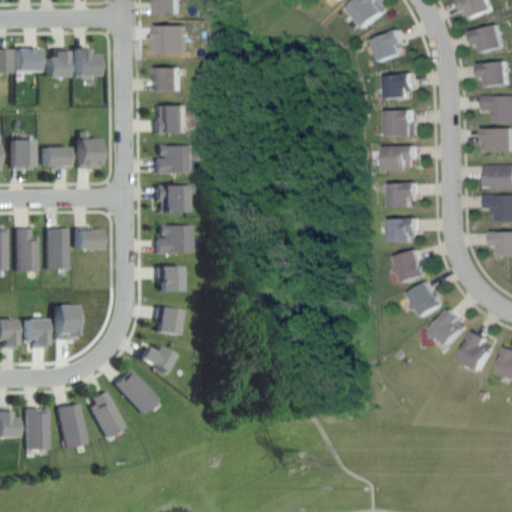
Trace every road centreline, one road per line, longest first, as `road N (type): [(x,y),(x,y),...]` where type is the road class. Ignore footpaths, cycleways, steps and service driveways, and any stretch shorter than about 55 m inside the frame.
road 1 (residential): [(511,307),(468,275),(452,235),(450,85),(442,37),(424,0)]
road 2 (residential): [(123,0),(130,294),(124,324)]
road 3 (residential): [(0,378),(95,364),(124,324)]
road 4 (residential): [(0,195),(126,195)]
road 5 (residential): [(124,15),(0,18)]
